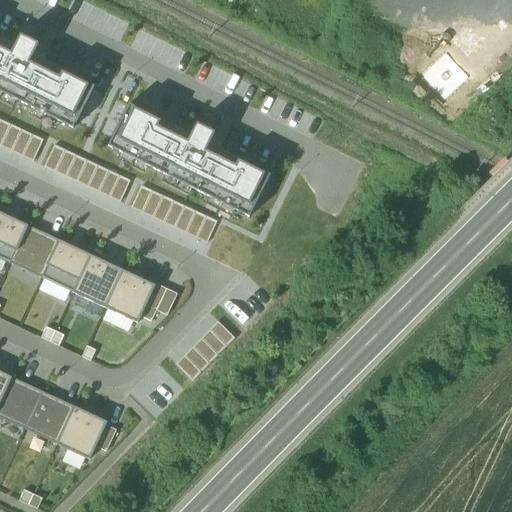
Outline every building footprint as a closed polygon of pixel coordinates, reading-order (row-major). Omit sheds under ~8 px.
[(15,47),(0,39),(0,93),(73,131),(95,88),(33,56),(38,45),(21,36),(15,47)] [(189,136),(129,105),(108,147),(249,219),(270,177),(209,146),(215,135),(195,125),(189,136)] [(11,126),(0,121),(0,122),(0,148),(1,149),(11,126)] [(22,131),(11,126),(1,149),(11,154),(22,131)] [(33,136),(22,131),(11,154),(22,159),(33,136)] [(43,141),(33,136),(22,159),(33,164),(43,141)] [(67,152),(56,147),(45,169),(56,174),(67,152)] [(77,157),(67,152),(56,174),(67,179),(77,157)] [(88,162),(77,157),(67,179),(78,184),(88,162)] [(99,167),(88,162),(78,184),(88,189),(99,167)] [(109,172),(99,167),(88,189),(99,194),(109,172)] [(120,177),(109,172),(99,194),(110,199),(120,177)] [(131,182),(120,177),(110,199),(120,204),(131,182)] [(153,192),(142,187),(131,210),(142,215),(153,192)] [(163,197),(153,192),(142,215),(153,220),(163,197)] [(174,202),(163,197),(153,220),(164,225),(174,202)] [(185,207),(174,202),(164,225),(174,230),(185,207)] [(195,212),(185,207),(174,230),(185,235),(195,212)] [(206,217),(195,212),(185,235),(196,240),(206,217)] [(28,227),(0,213),(0,259),(10,264),(28,227)] [(217,222),(206,217),(196,240),(206,245),(217,222)] [(59,242),(28,227),(10,264),(41,279),(59,242)] [(91,257),(59,242),(41,279),(73,294),(91,257)] [(122,272),(91,257),(73,294),(104,309),(122,272)] [(122,272),(104,309),(137,325),(140,318),(155,287),(122,272)] [(155,287),(140,318),(151,323),(157,312),(167,290),(156,285),(155,287)] [(177,295),(167,290),(157,312),(167,317),(177,295)] [(226,347),(235,338),(217,321),(209,330),(226,347)] [(217,356),(226,347),(209,330),(200,339),(217,356)] [(209,365),(217,356),(200,339),(191,348),(209,365)] [(200,373),(209,365),(191,348),(183,357),(200,373)] [(192,382),(200,373),(183,357),(174,365),(192,382)] [(0,401),(11,378),(0,372),(0,401)] [(0,401),(0,419),(26,432),(44,393),(11,378),(0,401)] [(26,432),(56,446),(74,407),(44,393),(26,432)] [(56,446),(90,461),(108,423),(74,407),(56,446)]
